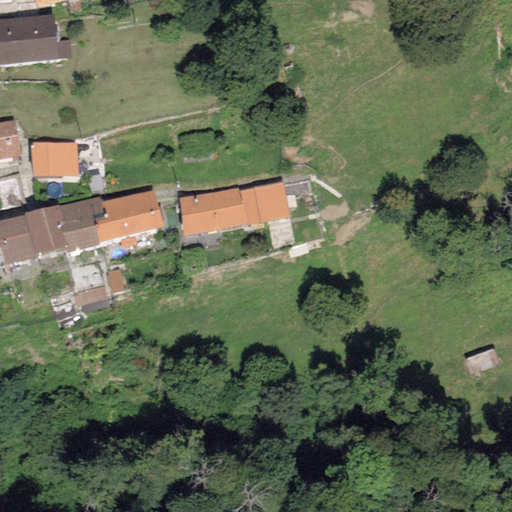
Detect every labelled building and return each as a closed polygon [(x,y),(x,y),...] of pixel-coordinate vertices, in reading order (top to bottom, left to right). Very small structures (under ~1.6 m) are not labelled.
[(35,0),(38,10),(84,0),(35,0)] [(55,16),(0,22),(0,71),(73,62),(70,41),(58,43),(55,16)] [(0,165),(21,162),(14,125),(0,126),(0,165)] [(78,146),(32,146),(32,181),(79,181),(78,146)] [(282,184),(177,203),(184,241),(289,223),(282,184)] [(101,200),(0,226),(0,247),(7,271),(66,253),(68,259),(101,251),(100,249),(122,245),(123,249),(137,246),(136,241),(164,233),(154,194),(103,206),(101,200)]
